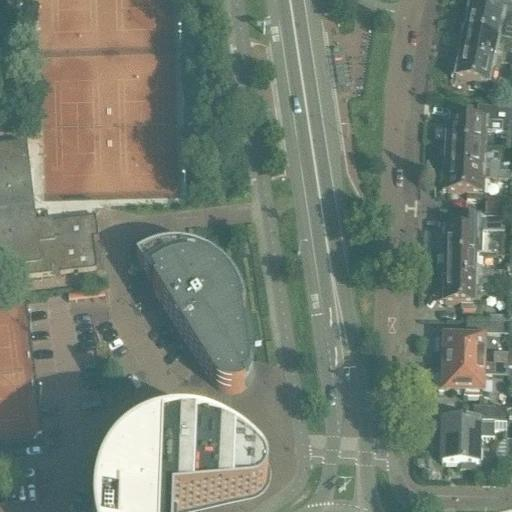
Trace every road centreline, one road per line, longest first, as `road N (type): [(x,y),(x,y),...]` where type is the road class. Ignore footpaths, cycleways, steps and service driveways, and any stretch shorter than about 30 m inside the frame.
road 1 (residential): [(387,380),(394,110),(414,0)]
road 2 (secondary): [(364,511),(353,339),(323,225)]
road 3 (secondary): [(323,225),(332,353),(322,511)]
road 4 (secondary): [(323,225),(289,0)]
